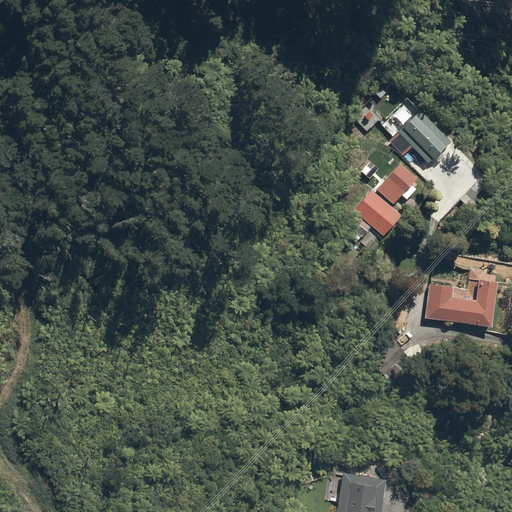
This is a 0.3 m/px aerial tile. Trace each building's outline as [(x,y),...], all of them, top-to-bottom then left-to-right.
[(366,132),(376,121),(362,107),(352,117),(366,132)] [(452,139),(418,108),(399,129),(433,160),(452,139)] [(415,177),(399,163),(377,190),(370,188),(352,208),(384,235),(401,214),(395,201),(415,177)] [(465,290),(434,284),(428,317),(489,328),(497,283),(467,277),(465,290)] [(382,511),(388,481),(344,473),(337,511),(382,511)]
